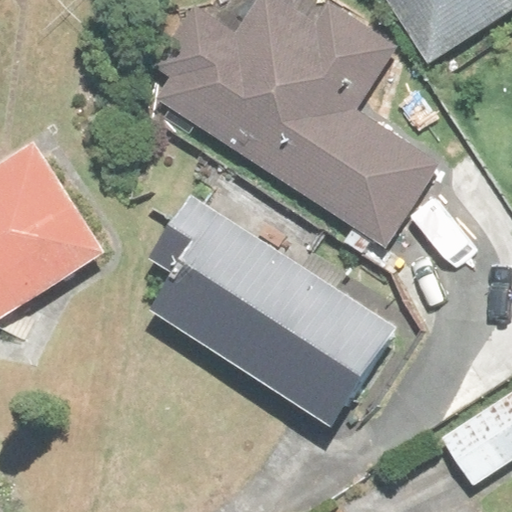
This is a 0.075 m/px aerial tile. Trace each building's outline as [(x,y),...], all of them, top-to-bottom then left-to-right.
[(511,0),(394,0),(438,69),(511,20),(511,0)] [(327,35),(276,2),(247,47),(215,26),(164,104),(396,254),(450,171),(367,118),(405,59),(340,17),(327,35)] [(0,330),(8,332),(126,262),(51,137),(0,167),(0,330)] [(412,340),(203,205),(163,267),(189,284),(166,320),(349,438),(412,340)] [(511,344),(511,309),(495,318),(509,346),(511,344)] [(511,474),(511,405),(452,446),(484,493),(511,474)]
